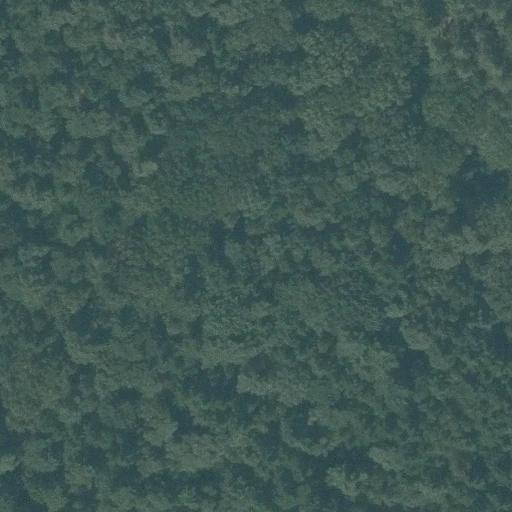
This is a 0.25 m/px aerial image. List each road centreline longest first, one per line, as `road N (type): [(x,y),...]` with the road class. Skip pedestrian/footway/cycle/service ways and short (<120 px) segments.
road 1 (track): [(295,0),(0,375)]
road 2 (track): [(511,164),(321,0)]
